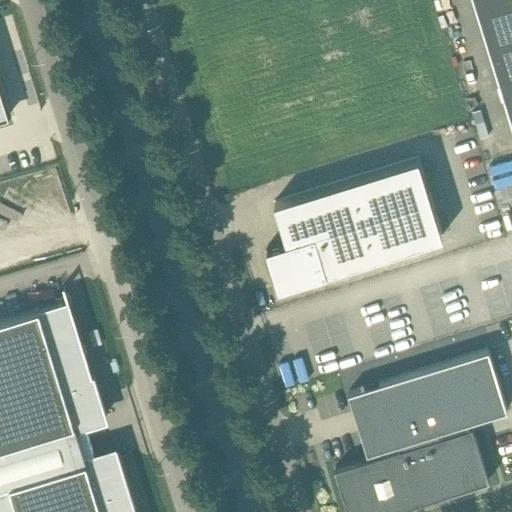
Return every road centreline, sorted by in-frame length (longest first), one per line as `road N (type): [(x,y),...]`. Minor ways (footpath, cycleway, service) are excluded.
road 1 (unclassified): [(299,511),(139,0)]
road 2 (unclassified): [(32,0),(185,511)]
road 3 (unknown): [(464,0),(496,114),(511,135)]
